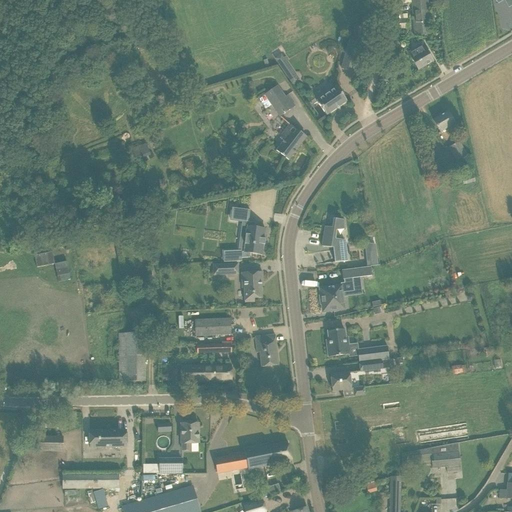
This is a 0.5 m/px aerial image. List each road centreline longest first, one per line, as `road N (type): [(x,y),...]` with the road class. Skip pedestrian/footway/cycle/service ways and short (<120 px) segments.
road 1 (tertiary): [(306,423),(286,253),(302,198),(370,129),(511,43)]
road 2 (unclassified): [(306,423),(224,400),(4,400)]
road 3 (track): [(385,0),(354,141)]
